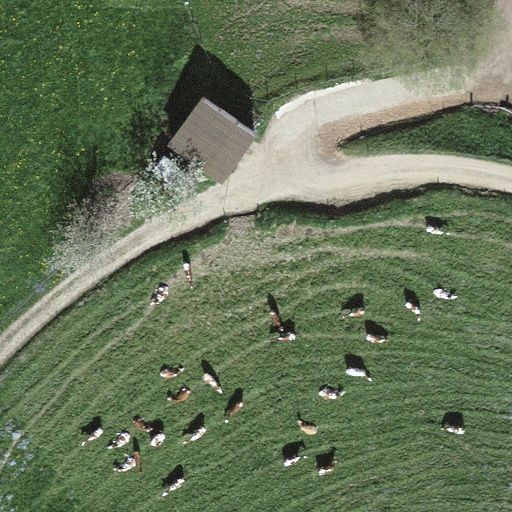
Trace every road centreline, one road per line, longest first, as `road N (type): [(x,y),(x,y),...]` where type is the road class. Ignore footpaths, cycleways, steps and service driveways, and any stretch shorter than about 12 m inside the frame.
road 1 (track): [(0,352),(129,244),(209,205),(265,189)]
road 2 (track): [(511,180),(447,169),(265,189)]
